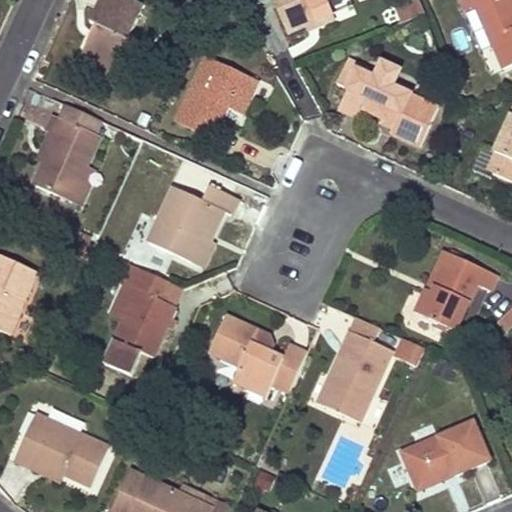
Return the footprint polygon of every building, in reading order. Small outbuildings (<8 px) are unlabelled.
[(121,70),(134,41),(130,39),(144,10),(121,0),(101,0),(91,25),(96,26),(81,62),(110,74),(121,70)] [(333,16),(327,0),(273,0),(287,35),(306,27),(332,16),(333,16)] [(426,17),(419,0),(416,0),(394,9),(402,27),(426,17)] [(511,66),(511,7),(509,0),(462,0),(460,1),(465,15),(477,9),(503,70),(511,66)] [(308,32),(334,21),(332,16),(306,27),(308,32)] [(371,88),(378,72),(349,59),(347,64),(359,69),(353,82),(370,90),(371,88)] [(243,116),(258,84),(205,60),(177,123),(208,138),(223,106),(229,109),(243,116)] [(110,74),(81,62),(77,69),(106,82),(124,75),(121,70),(110,74)] [(421,147),(439,108),(408,93),(394,87),(397,82),(399,76),(380,67),(378,72),(371,88),(370,90),(353,82),(359,69),(347,64),(337,84),(348,89),(339,109),(359,118),(363,109),(384,120),(395,124),(393,129),(391,133),(399,136),(419,145),(421,147)] [(408,93),(410,88),(397,82),(394,87),(408,93)] [(214,141),(229,109),(223,106),(208,138),(214,141)] [(87,167),(100,138),(96,136),(102,123),(67,107),(61,120),(54,117),(48,133),(50,134),(56,137),(44,165),(34,186),(70,203),(87,167)] [(511,118),(495,154),(507,159),(499,177),(511,183),(511,118)] [(393,129),(395,124),(384,120),(382,124),(393,129)] [(44,165),(56,137),(50,134),(38,162),(44,165)] [(499,177),(507,159),(495,154),(485,149),(474,172),(492,180),(493,175),(499,177)] [(79,207),(96,171),(87,167),(70,203),(79,207)] [(210,243),(223,213),(232,216),(239,201),(210,187),(203,203),(175,190),(150,245),(193,264),(204,240),(210,243)] [(92,242),(82,237),(80,241),(90,246),(92,242)] [(204,269),(215,245),(210,243),(204,240),(193,264),(204,269)] [(88,264),(95,248),(90,246),(80,241),(73,257),(88,264)] [(454,338),(478,287),(491,293),(498,277),(446,253),(430,286),(436,289),(433,294),(428,292),(417,315),(437,325),(435,330),(454,338)] [(0,331),(11,336),(39,274),(0,256),(0,331)] [(133,290),(141,271),(131,266),(128,272),(133,275),(126,288),(133,290)] [(169,330),(173,322),(179,310),(176,309),(163,302),(171,284),(141,271),(133,290),(138,292),(125,321),(105,365),(133,378),(144,355),(156,361),(169,330)] [(176,309),(184,291),(171,284),(163,302),(176,309)] [(125,321),(138,292),(133,290),(126,288),(114,316),(125,321)] [(506,334),(511,328),(511,312),(499,326),(506,334)] [(290,394),(308,355),(290,347),(283,361),(272,355),(264,351),(270,338),(226,317),(210,354),(241,368),(234,383),(267,398),(273,386),(290,394)] [(356,319),(350,333),(375,344),(381,330),(356,319)] [(175,332),(179,324),(173,322),(169,330),(175,332)] [(335,380),(323,407),(361,424),(393,353),(375,344),(350,333),(330,377),(335,380)] [(272,355),(275,350),(270,338),(264,351),(272,355)] [(417,368),(425,351),(403,340),(395,358),(417,368)] [(447,378),(453,367),(441,362),(436,373),(447,378)] [(151,421),(168,383),(151,376),(134,414),(151,421)] [(330,377),(318,404),(323,407),(335,380),(330,377)] [(132,438),(140,418),(114,406),(109,419),(122,424),(118,432),(132,438)] [(38,441),(48,421),(37,416),(27,436),(38,441)] [(92,488),(110,450),(48,421),(38,441),(27,436),(15,462),(41,474),(44,466),(65,476),(92,488)] [(455,477),(491,461),(475,422),(403,453),(419,492),(447,480),(446,477),(454,474),(455,477)] [(65,476),(44,466),(41,474),(62,484),(65,476)] [(269,492),(274,479),(262,474),(256,486),(269,492)] [(210,511),(212,509),(180,495),(142,478),(141,480),(131,475),(114,511),(210,511)] [(223,511),(227,506),(184,487),(180,495),(212,509),(210,511),(223,511)]
